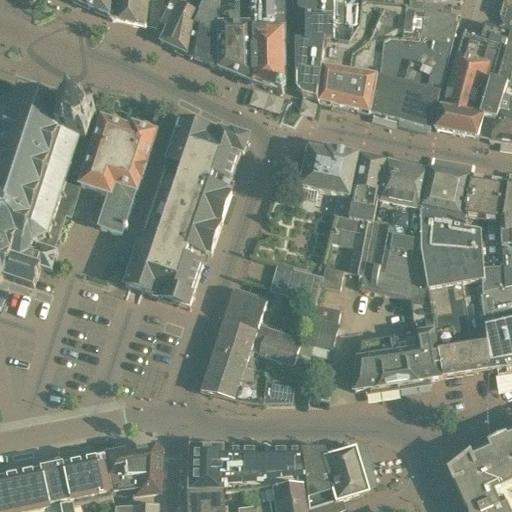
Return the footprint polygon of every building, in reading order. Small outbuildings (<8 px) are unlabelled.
[(73,0),(73,3),(108,19),(110,0),(73,0)] [(144,30),(147,0),(113,0),(112,23),(144,30)] [(163,0),(163,1),(171,5),(161,27),(161,44),(280,98),(285,94),(283,0),(163,0)] [(383,1),(383,0),(298,0),(299,45),(297,45),(297,91),(305,102),(323,107),(327,40),(357,47),(361,7),(383,7),(383,1)] [(511,0),(505,0),(503,7),(511,9),(511,0)] [(419,42),(451,48),(455,28),(424,21),(382,13),(383,7),(361,7),(357,47),(327,40),(323,107),(370,118),(378,79),(380,79),(382,45),(391,40),(418,46),(419,42)] [(511,148),(511,90),(507,90),(511,73),(511,9),(503,7),(499,19),(504,28),(496,32),(484,28),(483,31),(481,31),(478,42),(499,49),(486,97),(480,119),(484,121),(479,134),(477,142),(496,146),(511,148)] [(499,49),(478,42),(464,38),(435,133),(477,142),(479,134),(484,121),(480,119),(486,97),(499,49)] [(449,54),(451,48),(419,42),(418,46),(391,40),(382,45),(380,79),(378,79),(370,118),(414,128),(423,89),(429,62),(426,61),(428,49),(449,54)] [(431,132),(449,54),(428,49),(426,61),(429,62),(423,89),(414,128),(431,132)] [(28,100),(21,97),(23,92),(20,91),(16,104),(7,101),(0,104),(0,280),(3,279),(33,289),(39,269),(51,273),(57,254),(44,250),(70,171),(75,173),(76,170),(71,168),(74,159),(79,161),(83,148),(78,147),(79,142),(88,145),(97,117),(67,107),(66,112),(56,109),(58,104),(55,103),(53,108),(32,100),(33,96),(30,95),(28,100)] [(132,132),(103,122),(80,190),(110,200),(99,231),(121,238),(136,194),(137,195),(141,184),(142,184),(148,168),(147,168),(157,136),(155,136),(152,131),(151,130),(149,128),(147,127),(145,126),(144,125),(136,129),(133,128),(132,132)] [(233,142),(181,124),(125,290),(177,307),(176,310),(190,314),(195,301),(192,300),(199,281),(191,278),(198,256),(211,260),(232,197),(220,193),(223,183),(231,186),(241,157),(243,158),(247,144),(234,139),(233,142)] [(356,157),(324,151),(324,154),(310,152),(306,154),(299,188),(302,191),(347,200),(356,157)] [(360,278),(385,163),(359,158),(347,219),(337,217),(330,246),(354,251),(348,276),(360,278)] [(422,211),(429,171),(388,164),(379,207),(368,255),(360,295),(408,305),(409,312),(430,306),(421,260),(422,223),(422,211)] [(498,216),(503,184),(429,171),(422,211),(422,223),(421,260),(430,306),(442,373),(489,362),(486,347),(471,349),(460,288),(480,285),(480,300),(499,295),(498,216)] [(511,185),(503,184),(498,216),(499,295),(480,300),(478,300),(482,324),(487,347),(486,347),(489,362),(511,357),(511,185)] [(325,270),(322,281),(320,289),(340,293),(343,274),(325,270)] [(320,289),(322,281),(294,273),(286,298),(316,306),(320,289)] [(226,325),(258,335),(269,304),(237,293),(226,325)] [(428,377),(442,373),(430,306),(409,312),(414,338),(359,347),(354,397),(366,393),(367,398),(429,382),(428,377)] [(311,324),(339,331),(339,328),(337,328),(340,313),(315,308),(311,324)] [(339,331),(311,324),(308,336),(335,344),(339,331)] [(226,325),(216,354),(249,365),(247,370),(255,372),(259,362),(250,360),(252,354),(295,368),(298,358),(301,350),(295,348),(297,339),(268,330),(266,338),(258,335),(226,325)] [(297,339),(295,348),(301,350),(329,358),(330,353),(332,354),(335,344),(308,336),(306,342),(297,339)] [(216,354),(202,396),(264,410),(265,408),(292,410),(295,397),(269,391),(269,390),(270,383),(271,377),(247,373),(247,370),(249,365),(216,354)] [(331,392),(337,370),(324,366),(318,388),(331,392)] [(328,403),(331,392),(318,388),(317,400),(324,402),(328,403)] [(472,458),(450,475),(465,511),(511,511),(511,434),(507,437),(507,438),(488,447),(489,449),(471,457),(472,458)] [(153,449),(102,459),(109,496),(131,492),(132,500),(156,496),(159,456),(153,449)] [(188,450),(186,494),(220,493),(223,493),(222,450),(219,450),(188,450)] [(253,451),(222,450),(223,493),(224,496),(256,492),(302,485),(296,451),(271,451),(271,450),(253,450),(253,451)] [(296,451),(302,485),(306,511),(339,511),(338,506),(368,497),(354,452),(326,460),(323,451),(296,451)] [(37,471),(0,479),(0,511),(40,511),(41,509),(58,506),(59,511),(69,511),(111,503),(109,496),(102,459),(57,468),(47,469),(37,471)] [(300,511),(297,489),(271,493),(273,504),(269,506),(269,511),(300,511)] [(226,511),(226,510),(221,510),(220,497),(186,499),(187,506),(186,511),(226,511)] [(112,511),(111,503),(69,511),(155,511),(156,510),(135,511),(112,511)]
